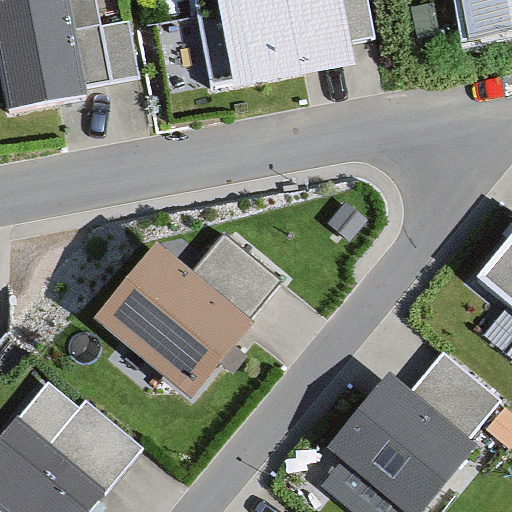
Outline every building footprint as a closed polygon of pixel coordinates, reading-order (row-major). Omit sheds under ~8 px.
[(33,0),(0,6),(0,66),(10,120),(83,106),(62,0),(33,0)] [(343,0),(342,0),(213,0),(219,25),(343,0)] [(219,25),(234,100),(357,75),(343,0),(219,25)] [(511,0),(463,0),(471,44),(511,36),(511,0)] [(158,243),(94,319),(190,399),(254,322),(250,318),(280,282),(223,235),(192,272),(158,243)] [(511,236),(479,276),(511,303),(511,236)] [(390,375),(330,450),(409,511),(423,511),(477,445),(470,439),(501,401),(442,355),(413,393),(390,375)] [(45,380),(0,434),(0,511),(90,511),(143,449),(86,401),(79,408),(45,380)] [(511,444),(511,412),(504,406),(485,429),(508,449),(511,444)]
